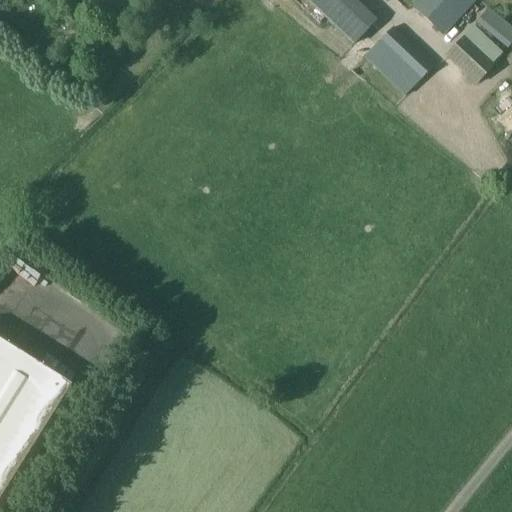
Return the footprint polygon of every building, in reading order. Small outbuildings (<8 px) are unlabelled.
[(355,47),(377,25),(350,0),(306,0),(306,1),(355,47)] [(442,35),(475,0),(419,0),(413,7),(442,35)] [(508,50),(511,44),(511,29),(488,9),(477,23),(508,50)] [(405,97),(434,67),(394,28),(364,59),(405,97)] [(493,64),(502,54),(474,28),(465,37),(493,64)] [(10,45),(16,38),(6,30),(0,38),(10,45)] [(477,84),(493,67),(463,40),(448,57),(477,84)] [(511,125),(506,120),(501,127),(511,136),(511,125)] [(0,491),(68,383),(0,340),(0,491)]
